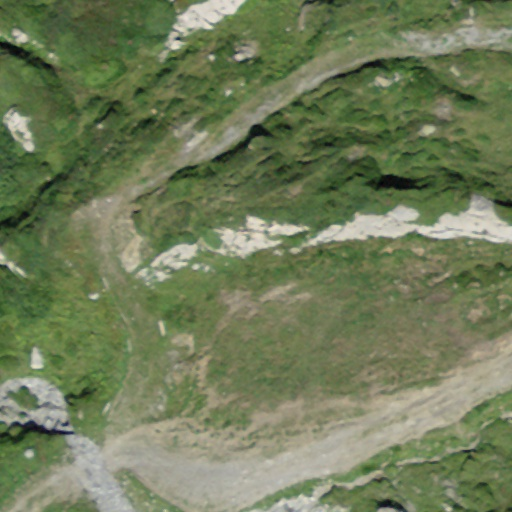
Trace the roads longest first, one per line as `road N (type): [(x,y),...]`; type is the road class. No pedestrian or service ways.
road 1 (track): [(128,445),(143,345),(103,251),(110,206),(332,66),(387,47),(511,35)]
road 2 (track): [(511,374),(413,422),(266,472),(174,479),(153,471),(128,445)]
road 3 (track): [(21,511),(55,480),(128,445)]
